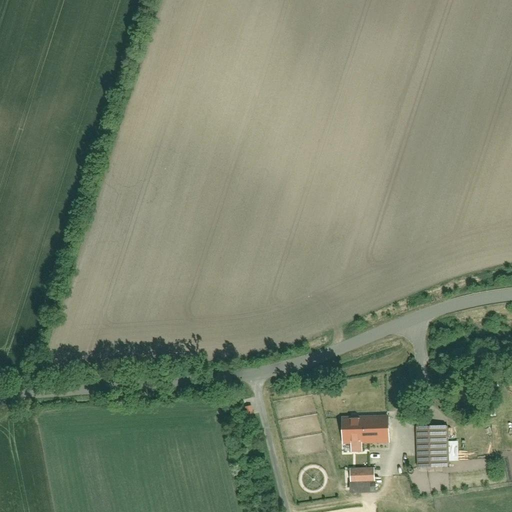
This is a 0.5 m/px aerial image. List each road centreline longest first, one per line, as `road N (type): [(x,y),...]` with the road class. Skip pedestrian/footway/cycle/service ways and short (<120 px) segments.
road 1 (unclassified): [(511,296),(460,304),(252,376),(0,400)]
road 2 (track): [(286,511),(252,376)]
